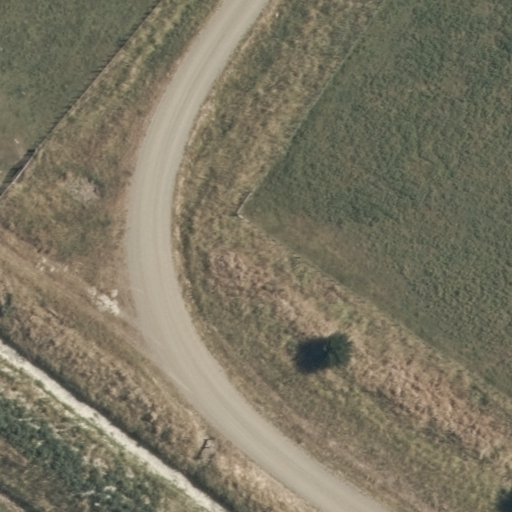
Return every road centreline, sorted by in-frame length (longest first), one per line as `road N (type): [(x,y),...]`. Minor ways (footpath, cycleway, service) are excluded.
road 1 (unclassified): [(373,511),(203,386),(159,316),(151,225),(170,143)]
road 2 (track): [(170,143),(259,0)]
